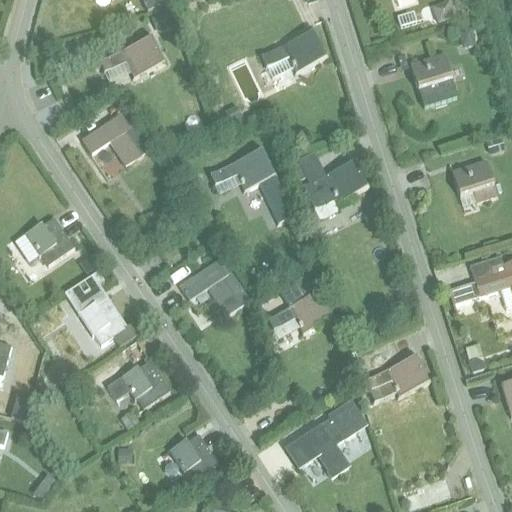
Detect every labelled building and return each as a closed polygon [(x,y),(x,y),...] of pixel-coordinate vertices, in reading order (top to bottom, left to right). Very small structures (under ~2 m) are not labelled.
[(162,0),(144,0),(140,2),(147,15),(165,6),(162,0)] [(449,5),(432,11),(437,27),(454,22),(449,5)] [(164,16),(151,22),(157,36),(171,29),(164,16)] [(471,32),(458,36),(463,52),(476,48),(471,32)] [(312,37),(260,63),(265,74),(270,83),(292,72),(295,79),(325,64),(312,37)] [(132,84),(164,69),(151,42),(99,66),(104,78),(125,68),(132,84)] [(443,59),(409,70),(416,94),(418,94),(424,113),(456,103),(450,84),(451,83),(443,59)] [(236,110),(224,117),(231,129),(243,123),(236,110)] [(90,161),(95,157),(108,149),(123,173),(139,163),(151,155),(131,125),(125,129),(119,120),(80,146),(90,161)] [(499,142),(485,146),(489,158),(503,154),(499,142)] [(179,156),(168,162),(174,172),(184,167),(179,156)] [(274,182),(261,156),(210,181),(215,192),(236,182),(244,197),(259,190),(277,228),(292,221),(274,182)] [(299,171),(288,176),(293,188),(304,182),(307,189),(302,192),(301,193),(313,216),(334,205),(336,208),(367,192),(354,166),(325,181),(314,158),(297,166),(299,171)] [(475,208),(497,202),(486,167),(451,178),(459,203),(472,199),(475,208)] [(24,240),(14,247),(28,269),(39,261),(46,272),(73,255),(52,224),(41,232),(39,230),(24,240)] [(94,258),(79,268),(86,279),(101,269),(94,258)] [(221,265),(217,267),(178,293),(187,307),(206,296),(224,324),(249,307),(221,265)] [(474,288),(447,295),(453,312),(478,303),(509,294),(511,302),(511,267),(502,271),(504,278),(474,288)] [(289,313),(267,325),(273,335),(293,324),(302,340),(331,324),(317,298),(307,280),(295,287),(279,296),(289,313)] [(93,286),(64,306),(103,363),(133,343),(93,286)] [(35,321),(27,325),(32,333),(40,328),(35,321)] [(0,382),(1,382),(10,352),(0,349),(0,382)] [(429,388),(415,362),(363,387),(369,398),(374,408),(395,398),(398,403),(429,388)] [(475,362),(468,365),(472,377),(485,373),(482,365),(475,362)] [(135,373),(118,384),(104,394),(113,407),(127,398),(133,406),(134,405),(141,416),(168,398),(148,369),(137,375),(135,373)] [(511,387),(500,391),(511,423),(511,422),(511,387)] [(332,425),(287,453),(299,472),(318,460),(331,481),(347,471),(334,450),(355,437),(351,432),(362,425),(351,408),(330,421),(332,425)] [(131,416),(120,424),(128,435),(139,428),(131,416)] [(190,489),(216,471),(196,441),(186,448),(184,446),(167,458),(181,479),(183,478),(190,489)] [(130,454),(117,454),(117,467),(130,467),(130,454)] [(47,479),(40,488),(49,495),(56,486),(47,479)]
